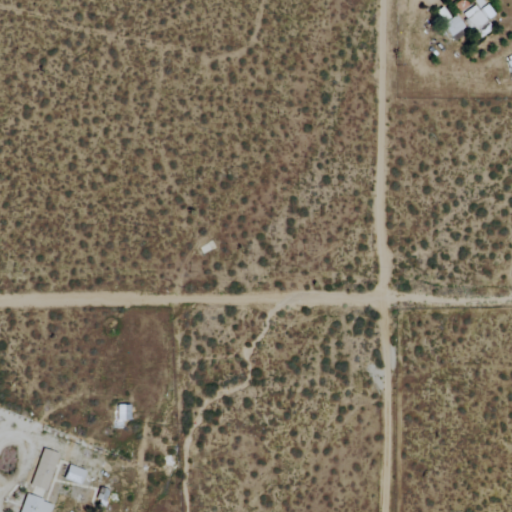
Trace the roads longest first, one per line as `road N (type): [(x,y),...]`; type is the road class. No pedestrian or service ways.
road 1 (residential): [(386,511),(392,292),(383,0)]
road 2 (residential): [(0,300),(511,294)]
